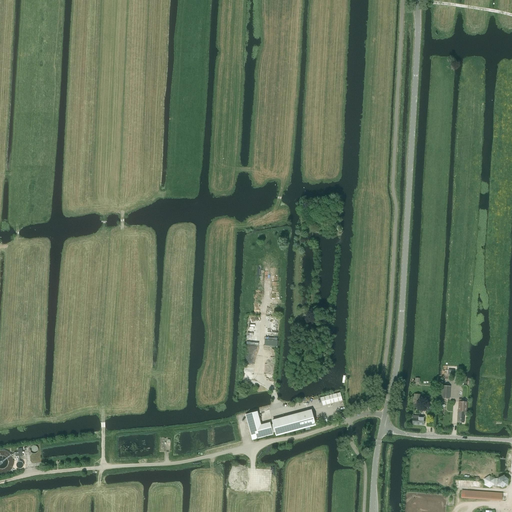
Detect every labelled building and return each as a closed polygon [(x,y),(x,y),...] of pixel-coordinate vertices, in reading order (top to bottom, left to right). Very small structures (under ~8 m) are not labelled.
[(442,387),(441,399),(449,399),(450,387),(442,387)] [(340,393),(321,398),(323,406),(342,400),(340,393)] [(458,403),(457,423),(463,423),(464,414),(466,414),(467,403),(467,402),(466,402),(466,399),(459,399),(459,401),(458,403)] [(255,413),(245,415),(252,440),(273,435),(272,433),(275,432),(276,435),(315,425),(311,410),(272,421),(273,424),(270,425),(259,428),(255,413)] [(412,425),(418,425),(424,425),(424,417),(413,416),(412,425)] [(19,457),(23,456),(22,448),(18,449),(18,452),(14,453),(15,458),(19,458),(19,457)] [(502,493),(462,490),(461,498),(502,501),(502,493)]
